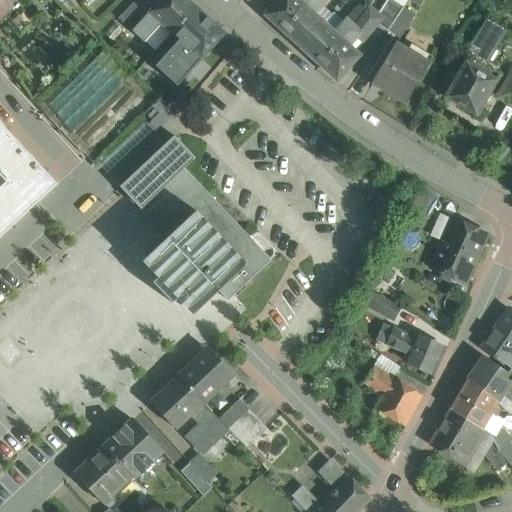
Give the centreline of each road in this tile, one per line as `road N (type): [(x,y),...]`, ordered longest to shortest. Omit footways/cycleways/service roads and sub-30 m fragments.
road 1 (residential): [(222,0),(338,105),(511,215)]
road 2 (residential): [(402,478),(489,320),(511,248)]
road 3 (residential): [(35,130),(87,188),(58,219)]
